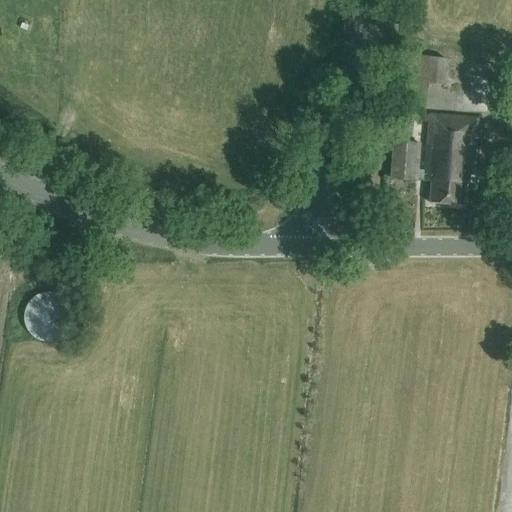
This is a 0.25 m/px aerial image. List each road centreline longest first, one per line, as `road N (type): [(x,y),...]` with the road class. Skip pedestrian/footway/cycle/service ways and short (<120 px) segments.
road 1 (tertiary): [(312,246),(171,238),(99,218),(0,174)]
road 2 (unclassified): [(312,246),(320,160),(353,79),(365,0)]
road 3 (tertiary): [(511,246),(312,246)]
road 4 (track): [(29,190),(49,133),(0,95)]
